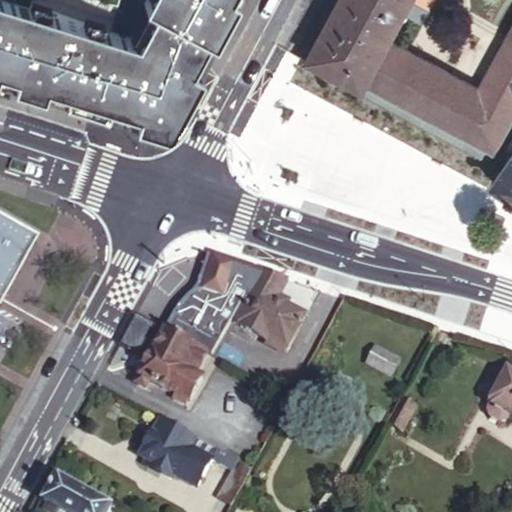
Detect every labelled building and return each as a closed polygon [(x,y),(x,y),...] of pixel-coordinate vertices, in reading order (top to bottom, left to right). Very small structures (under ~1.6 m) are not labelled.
[(231,0),(141,0),(141,1),(151,6),(135,36),(13,0),(0,0),(0,78),(131,119),(135,108),(167,118),(231,0)] [(494,148),(511,114),(511,20),(479,84),(390,36),(404,11),(421,20),(431,0),(338,0),(335,6),(328,4),(301,56),(323,68),(325,63),(348,74),(345,79),(362,89),(367,80),(487,143),(494,148)] [(323,68),(345,79),(348,74),(325,63),(323,68)] [(483,153),(487,143),(367,80),(362,89),(483,153)] [(135,108),(131,119),(162,128),(167,118),(135,108)] [(511,194),(511,150),(499,169),(492,180),(511,194)] [(0,226),(25,240),(9,270),(0,264),(0,304),(3,300),(35,239),(0,219),(0,226)] [(25,240),(0,226),(0,264),(9,270),(25,240)] [(211,355),(232,317),(257,271),(211,255),(199,292),(195,290),(172,318),(165,329),(167,330),(209,354),(211,355)] [(275,301),(286,280),(257,271),(232,317),(243,322),(240,327),(265,342),(267,338),(285,347),(302,317),(275,301)] [(209,354),(167,330),(137,384),(146,389),(150,384),(170,394),(166,401),(171,404),(175,397),(189,405),(204,378),(197,374),(209,354)] [(388,373),(397,356),(376,344),(366,362),(388,373)] [(511,374),(491,409),(492,416),(504,423),(509,422),(511,416),(511,374)] [(399,399),(391,414),(406,423),(414,407),(399,399)] [(249,469),(162,421),(141,459),(147,463),(146,467),(171,481),(177,478),(198,491),(214,463),(230,472),(215,499),(229,507),(249,469)] [(112,511),(114,508),(60,479),(46,503),(51,506),(48,511),(47,511),(112,511)]
